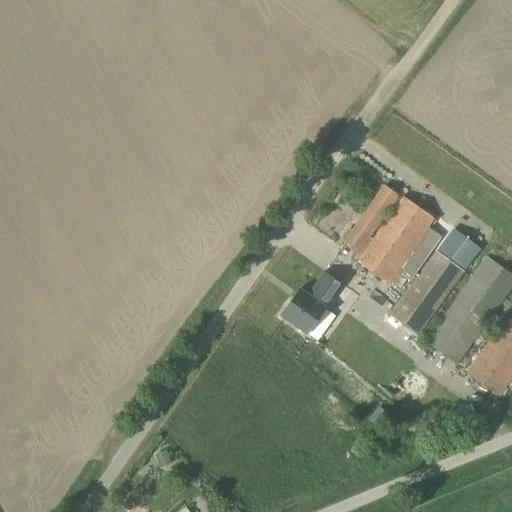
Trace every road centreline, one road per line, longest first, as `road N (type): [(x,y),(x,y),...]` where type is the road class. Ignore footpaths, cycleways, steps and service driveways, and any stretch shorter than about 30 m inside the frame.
road 1 (unclassified): [(85,511),(372,88)]
road 2 (unclassified): [(329,511),(511,438)]
